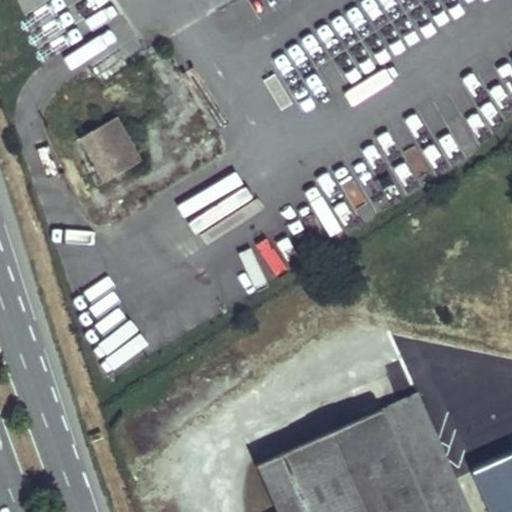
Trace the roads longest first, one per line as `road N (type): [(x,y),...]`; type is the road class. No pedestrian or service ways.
road 1 (unknown): [(261,392),(373,343),(462,371),(511,413)]
road 2 (secondary): [(60,464),(0,260)]
road 3 (primary): [(60,464),(0,306)]
